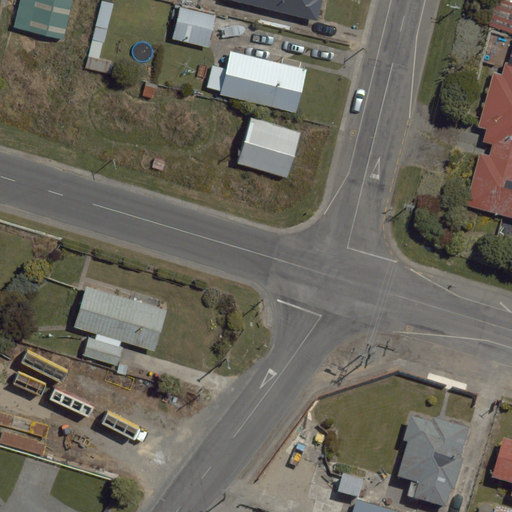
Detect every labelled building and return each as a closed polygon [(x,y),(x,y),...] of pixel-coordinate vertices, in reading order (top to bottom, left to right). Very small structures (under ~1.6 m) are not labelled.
[(72,0),(21,0),(15,26),(63,39),(72,0)] [(234,0),(317,21),(322,0),(234,0)] [(114,4),(102,1),(86,67),(109,73),(112,61),(100,58),(114,4)] [(180,7),(172,39),(208,48),(216,16),(180,7)] [(213,65),(207,88),(221,91),(220,94),(296,113),(307,69),(230,50),(226,68),(213,65)] [(511,64),(505,62),(502,73),(494,71),(479,126),(488,128),(484,141),(494,144),(491,158),(481,155),(467,205),(511,217),(511,64)] [(301,133),(251,118),(238,163),(288,178),(301,133)] [(86,286),(74,327),(155,351),(167,311),(86,286)] [(124,347),(88,336),(82,355),(118,366),(124,347)] [(64,360),(57,371),(91,393),(99,382),(64,360)] [(431,421),(411,415),(404,440),(408,441),(398,475),(419,482),(415,497),(446,506),(470,426),(432,415),(431,421)] [(511,482),(511,490),(510,496),(511,496),(511,440),(504,438),(493,477),(511,482)] [(364,479),(343,473),(338,490),(359,496),(364,479)] [(399,511),(357,500),(353,511),(399,511)]
